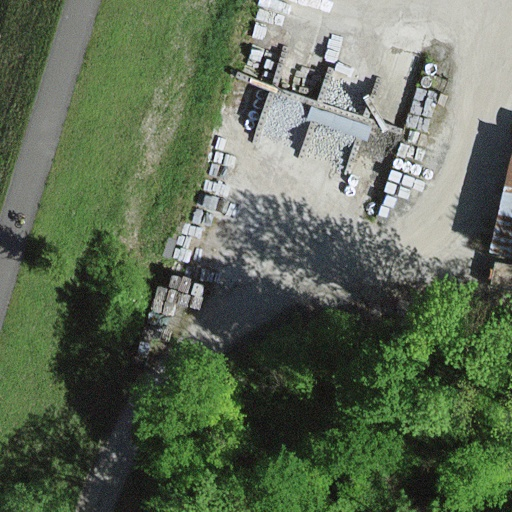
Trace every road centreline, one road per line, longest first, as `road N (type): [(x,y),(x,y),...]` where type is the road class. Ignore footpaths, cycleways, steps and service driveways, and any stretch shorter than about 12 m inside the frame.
road 1 (track): [(102,511),(146,381),(445,213),(491,134),(511,49)]
road 2 (track): [(0,279),(89,0)]
